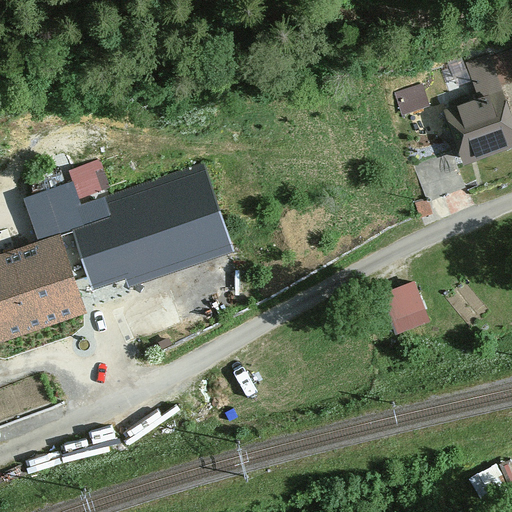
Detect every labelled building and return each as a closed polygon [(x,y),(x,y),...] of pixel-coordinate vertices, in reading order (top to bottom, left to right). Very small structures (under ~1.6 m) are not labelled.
[(482,100),(450,112),(468,160),(511,142),(511,103),(497,64),(472,73),(482,100)] [(406,111),(434,101),(426,80),(398,90),(406,111)] [(9,219),(0,222),(0,339),(105,303),(100,292),(233,242),(206,160),(81,203),(72,184),(36,197),(47,228),(16,239),(9,219)] [(420,276),(385,285),(396,329),(431,320),(420,276)] [(511,456),(475,473),(484,494),(511,481),(511,456)]
